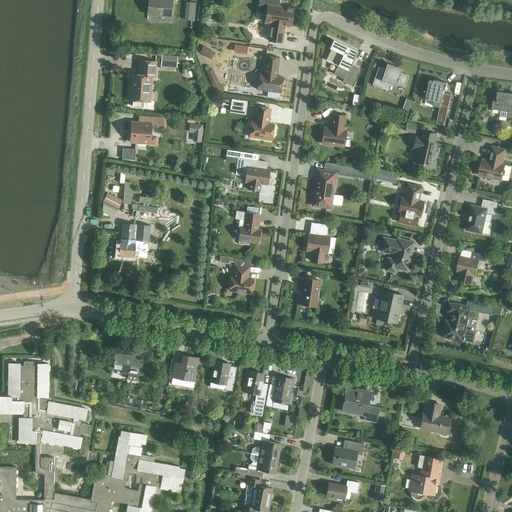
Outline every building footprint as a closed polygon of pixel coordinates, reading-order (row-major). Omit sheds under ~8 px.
[(174,0),(148,0),(147,14),(170,16),(171,1),(174,1),(174,0)] [(284,26),(290,26),(293,9),(278,6),(278,0),(259,0),(258,13),(266,14),(264,23),(270,23),(268,40),(282,42),(284,26)] [(193,20),(194,3),(186,2),(184,20),(193,20)] [(206,40),(201,45),(209,52),(214,47),(206,40)] [(357,52),(357,51),(333,40),(332,40),(333,40),(329,48),(334,51),(329,61),(325,59),(325,60),(337,65),(333,74),(343,79),(342,82),(352,86),(358,74),(352,71),(350,66),(357,52)] [(180,51),(163,50),(162,60),(180,61),(180,51)] [(283,77),(276,76),(279,58),(265,56),(263,74),(259,74),(257,90),(280,93),(283,77)] [(206,61),(212,77),(219,75),(213,59),(206,61)] [(139,61),(138,75),(133,74),(132,86),(130,86),(129,100),(135,100),(135,103),(136,104),(141,104),(143,103),(144,91),(148,92),(150,90),(150,85),(149,83),(149,76),(154,76),(155,62),(139,61)] [(404,87),(408,76),(400,73),(401,69),(386,63),(386,64),(383,74),(376,71),(372,85),(387,90),(390,84),(395,86),(396,84),(404,87)] [(446,87),(447,83),(434,80),(434,81),(430,80),(425,99),(434,101),(433,106),(440,107),(441,105),(448,107),(451,95),(444,93),(446,86),(446,87)] [(354,98),(362,99),(362,88),(355,88),(354,98)] [(511,94),(510,95),(510,93),(497,92),(496,100),(493,100),(492,109),(500,110),(499,116),(511,117),(511,94)] [(274,124),(268,123),(270,109),(256,107),(254,121),(251,121),(249,137),(271,140),(274,124)] [(346,131),(343,130),(345,116),(332,114),(329,128),(323,128),(321,143),(343,147),(346,131)] [(156,127),(164,128),(164,117),(139,115),(138,122),(131,122),(130,142),(155,143),(155,136),(150,136),(150,123),(156,123),(156,127)] [(436,142),(434,142),(436,134),(421,131),(420,137),(415,136),(412,148),(418,150),(417,154),(416,154),(414,163),(429,166),(432,152),(434,152),(436,142)] [(505,165),(502,164),(505,149),(492,146),(489,161),(482,159),(478,175),(492,178),(491,180),(493,182),(497,183),(500,182),(500,180),(501,180),(505,165)] [(261,184),(267,185),(269,169),(257,168),(258,160),(238,157),(235,174),(245,175),(244,182),(248,182),(247,189),(260,191),(261,184)] [(379,167),(376,177),(388,180),(391,171),(379,167)] [(328,207),(330,206),(335,173),(317,170),(316,180),(317,180),(315,194),(314,194),(312,204),(314,205),(328,207)] [(401,197),(398,212),(400,212),(405,214),(403,222),(402,222),(402,223),(415,226),(418,217),(419,217),(423,202),(418,200),(421,187),(407,184),(404,197),(401,197)] [(104,212),(115,217),(123,201),(109,193),(104,202),(104,212)] [(486,212),(494,214),(497,203),(483,200),(482,208),(471,205),(466,230),(481,233),(486,212)] [(238,240),(258,243),(260,230),(257,229),(259,214),(236,211),(235,218),(239,219),(238,227),(240,227),(238,240)] [(329,237),(326,237),(328,225),(321,224),(319,236),(308,234),(306,250),(312,251),(310,261),(323,263),(323,262),(321,262),(323,252),(327,253),(329,237)] [(135,241),(149,242),(151,228),(123,225),(121,244),(119,244),(118,257),(135,259),(136,245),(135,245),(135,241)] [(397,239),(397,241),(383,238),(381,248),(394,251),(393,259),(388,258),(385,270),(394,272),(395,268),(407,270),(413,242),(397,239)] [(479,260),(486,261),(487,255),(472,252),(470,259),(460,256),(457,270),(460,271),(458,281),(471,284),(473,274),(475,275),(479,260)] [(253,279),(247,278),(248,267),(235,265),(233,276),(231,276),(229,290),(251,293),(253,279)] [(316,306),(315,306),(319,280),(304,278),(301,295),(300,294),(299,304),(316,306)] [(376,318),(396,323),(402,295),(382,291),(382,293),(380,293),(379,298),(380,299),(378,310),(376,311),(375,315),(376,316),(376,318)] [(445,325),(442,336),(444,337),(446,339),(448,339),(450,340),(452,339),(452,338),(462,341),(462,340),(472,342),(475,332),(464,330),(469,309),(500,315),(503,306),(494,304),(493,306),(468,300),(466,306),(454,304),(449,303),(448,311),(452,312),(449,326),(445,325)] [(126,378),(135,380),(140,357),(116,353),(114,359),(112,368),(122,369),(121,372),(127,373),(126,378)] [(171,376),(194,381),(198,357),(182,354),(181,363),(174,362),(171,376)] [(224,389),(231,390),(234,377),(227,375),(229,363),(213,360),(209,381),(225,384),(224,389)] [(72,405),(62,404),(62,405),(56,404),(57,403),(47,401),(47,403),(45,403),(45,397),(47,397),(48,378),(46,378),(46,373),(48,373),(48,363),(36,363),(36,365),(32,365),(33,361),(23,361),(23,365),(19,365),(19,363),(8,363),(7,372),(9,372),(9,378),(7,378),(7,396),(0,395),(0,408),(10,409),(10,413),(22,413),(22,417),(18,417),(18,430),(22,430),(22,443),(34,443),(34,472),(43,474),(43,499),(15,499),(15,466),(0,466),(0,511),(43,511),(44,511),(48,511),(47,511),(149,511),(150,510),(151,510),(153,501),(157,502),(159,488),(166,489),(167,487),(171,488),(170,492),(179,494),(184,468),(178,467),(178,466),(159,463),(159,464),(153,463),(154,456),(140,454),(141,447),(140,447),(140,443),(144,444),(146,435),(120,430),(119,436),(118,436),(114,455),(116,455),(115,461),(110,460),(107,475),(95,472),(90,498),(53,491),(53,457),(39,457),(39,440),(79,448),(81,436),(79,436),(80,432),(88,434),(90,424),(82,423),(82,419),(85,420),(87,408),(77,406),(77,408),(71,407),(72,405)] [(266,387),(260,386),(262,373),(249,371),(247,382),(243,382),(242,391),(255,394),(254,402),(254,404),(253,405),(252,408),(253,410),(252,413),(261,415),(266,387)] [(272,399),(288,402),(292,378),(276,375),(273,394),(267,393),(265,405),(271,406),(272,399)] [(361,390),(360,393),(355,392),(355,390),(345,389),(343,401),(345,402),(344,408),(352,409),(352,412),(364,415),(364,419),(376,421),(378,408),(367,406),(369,391),(361,390)] [(449,418),(438,416),(440,404),(426,402),(424,414),(422,413),(420,428),(447,433),(449,418)] [(263,414),(263,422),(270,423),(271,415),(263,414)] [(251,453),(278,458),(280,443),(268,441),(269,434),(254,431),(252,438),(264,440),(262,447),(259,446),(259,447),(255,446),(252,448),(251,453)] [(355,453),(361,454),(363,442),(348,440),(346,448),(334,446),(331,464),(350,467),(351,459),(354,459),(355,453)] [(275,472),(278,458),(251,453),(250,457),(253,461),(247,465),(246,474),(261,477),(263,470),(275,472)] [(436,479),(438,479),(442,459),(420,455),(418,466),(421,467),(419,475),(412,474),(409,490),(412,491),(412,494),(413,496),(415,498),(418,498),(421,498),(422,495),(423,493),(424,493),(424,492),(433,494),(436,479)] [(250,495),(270,499),(272,488),(259,486),(260,479),(248,477),(246,484),(252,485),(250,495)] [(345,491),(357,493),(359,482),(346,479),(345,485),(328,482),(326,496),(344,499),(345,491)] [(270,499),(250,495),(245,494),(243,505),(241,511),(245,511),(253,511),(254,508),(268,510),(270,499)]
